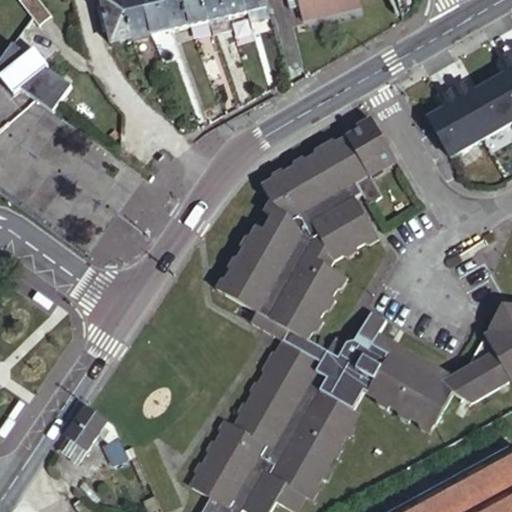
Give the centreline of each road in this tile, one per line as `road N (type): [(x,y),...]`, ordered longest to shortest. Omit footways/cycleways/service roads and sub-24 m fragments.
road 1 (tertiary): [(0,500),(220,172),(239,151),(369,74)]
road 2 (unclassified): [(369,74),(447,204),(495,214),(511,205)]
